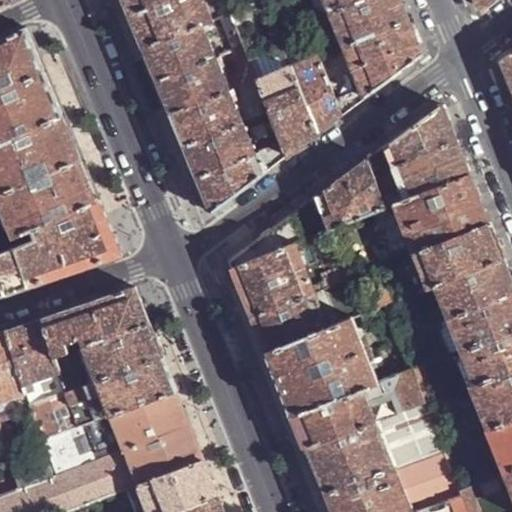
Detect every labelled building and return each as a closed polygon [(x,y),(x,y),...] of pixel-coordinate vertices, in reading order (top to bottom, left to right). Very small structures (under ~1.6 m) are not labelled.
[(123,0),(130,14),(165,0),(123,0)] [(138,33),(143,46),(204,23),(214,19),(205,0),(165,0),(130,14),(138,33)] [(233,12),(236,22),(269,9),(265,0),(261,0),(239,10),(233,12)] [(235,0),(239,10),(261,0),(235,0)] [(265,0),(269,9),(278,5),(276,0),(265,0)] [(314,0),(334,49),(345,45),(327,0),(314,0)] [(327,0),(345,45),(346,45),(409,20),(401,0),(327,0)] [(258,77),(259,78),(291,65),(288,57),(285,50),(269,9),(236,22),(245,44),(258,77)] [(221,16),(235,48),(245,44),(236,22),(233,12),(221,16)] [(415,34),(409,20),(346,45),(363,87),(366,96),(399,72),(424,55),(415,34)] [(152,65),(157,78),(217,55),(204,23),(143,46),(152,65)] [(33,44),(26,28),(0,39),(0,90),(44,72),(33,44)] [(245,44),(235,48),(243,71),(226,77),(230,87),(247,81),(258,77),(245,44)] [(319,56),(335,97),(363,87),(346,45),(345,45),(334,49),(320,55),(319,56)] [(293,46),(285,50),(288,57),(296,54),(293,46)] [(511,49),(500,59),(511,88),(511,49)] [(217,55),(157,78),(165,97),(170,110),(230,87),(226,77),(217,55)] [(291,65),(318,132),(333,121),(342,114),(335,97),(319,56),(291,65)] [(283,138),(289,153),(306,141),(318,132),(291,65),(259,78),(263,88),(267,97),(271,107),(275,118),(279,127),(283,138)] [(51,88),(44,72),(0,90),(0,140),(62,115),(51,88)] [(247,81),(251,92),(263,88),(259,78),(258,77),(247,81)] [(178,130),(183,143),(244,119),(230,87),(170,110),(178,130)] [(335,97),(342,114),(357,103),(366,96),(363,87),(335,97)] [(255,101),(259,112),(271,107),(267,97),(255,101)] [(385,145),(393,167),(456,139),(449,119),(444,107),(442,105),(438,105),(385,145)] [(271,107),(259,112),(264,123),(275,118),(271,107)] [(0,140),(0,190),(80,158),(69,132),(62,115),(0,140)] [(244,119),(183,143),(192,163),(196,175),(256,150),(244,119)] [(279,127),(268,132),(272,143),(283,138),(279,127)] [(272,143),(256,150),(265,171),(280,160),(289,153),(283,138),(272,143)] [(456,139),(393,167),(406,199),(470,173),(462,153),(456,139)] [(373,154),(366,159),(385,207),(394,204),(406,199),(393,167),(385,145),(373,154)] [(256,150),(196,175),(205,196),(210,209),(213,210),(265,171),(256,150)] [(80,158),(0,190),(0,204),(5,215),(12,235),(29,227),(97,199),(86,173),(80,158)] [(321,233),(330,230),(362,217),(358,206),(366,203),(370,213),(385,207),(366,159),(339,180),(293,214),(306,239),(321,233)] [(406,199),(394,204),(413,252),(489,222),(478,194),(470,173),(406,199)] [(106,221),(97,199),(29,227),(32,236),(0,249),(0,281),(4,292),(119,254),(106,221)] [(258,240),(229,261),(231,268),(294,244),(306,239),(293,214),(258,240)] [(489,222),(413,252),(428,287),(435,284),(504,257),(495,236),(489,222)] [(330,230),(321,233),(324,241),(333,238),(330,230)] [(294,244),(231,268),(244,298),(252,317),(315,292),(305,269),(294,244)] [(504,257),(435,284),(449,317),(511,292),(511,277),(509,270),(504,257)] [(311,267),(305,269),(315,292),(321,290),(311,267)] [(356,275),(347,279),(351,289),(360,285),(356,275)] [(88,303),(44,318),(57,356),(72,350),(69,342),(83,337),(86,346),(152,322),(143,299),(138,287),(88,303)] [(393,291),(367,301),(370,310),(385,304),(397,300),(393,291)] [(315,292),(252,317),(261,340),(266,352),(329,326),(315,292)] [(511,292),(449,317),(462,350),(462,351),(511,330),(511,292)] [(370,310),(367,301),(359,305),(363,313),(370,310)] [(329,326),(266,352),(281,388),(292,415),(378,382),(352,317),(329,326)] [(44,318),(9,329),(26,383),(62,370),(57,356),(44,318)] [(152,322),(86,346),(99,380),(166,355),(157,334),(152,322)] [(9,329),(0,332),(0,400),(29,391),(26,383),(9,329)] [(511,330),(462,351),(476,382),(511,368),(511,330)] [(410,332),(398,337),(403,349),(414,344),(410,332)] [(72,350),(57,356),(62,370),(69,390),(99,380),(86,346),(72,350)] [(418,353),(406,358),(411,370),(424,365),(418,353)] [(166,355),(99,380),(113,413),(179,390),(171,368),(166,355)] [(424,365),(411,370),(424,401),(430,399),(436,397),(424,365)] [(511,368),(476,382),(471,384),(489,429),(511,419),(511,368)] [(69,390),(62,370),(26,383),(29,391),(33,402),(69,390)] [(378,382),(292,415),(300,435),(305,446),(374,420),(366,399),(374,396),(388,391),(390,396),(396,412),(424,401),(411,370),(378,382)] [(69,390),(33,402),(34,405),(45,436),(61,431),(95,420),(113,413),(99,380),(69,390)] [(179,390),(113,413),(118,427),(127,449),(193,425),(185,403),(179,390)] [(29,391),(0,400),(0,416),(34,405),(33,402),(29,391)] [(390,396),(388,391),(374,396),(376,401),(390,396)] [(436,397),(430,399),(448,444),(455,442),(436,397)] [(396,412),(374,420),(394,466),(443,448),(449,446),(448,444),(430,399),(424,401),(396,412)] [(113,413),(95,420),(100,434),(118,427),(113,413)] [(511,419),(489,429),(507,472),(511,470),(511,419)] [(374,420),(305,446),(316,473),(324,492),(394,466),(374,420)] [(193,425),(127,449),(141,483),(206,459),(193,425)] [(118,427),(100,434),(109,456),(127,449),(118,427)] [(61,431),(45,436),(54,463),(58,474),(73,469),(61,431)] [(449,446),(443,448),(462,491),(470,487),(451,445),(449,446)] [(443,448),(394,466),(413,511),(416,511),(463,494),(462,491),(443,448)] [(23,487),(0,495),(0,511),(66,511),(129,488),(141,483),(127,449),(109,456),(73,469),(58,474),(23,487)] [(206,459),(141,483),(151,511),(170,511),(220,493),(211,470),(206,459)] [(54,463),(18,476),(23,487),(58,474),(54,463)] [(394,466),(324,492),(332,511),(412,511),(413,511),(394,466)] [(470,487),(462,491),(463,494),(470,511),(511,511),(511,483),(507,472),(470,487)] [(18,476),(0,482),(0,495),(23,487),(18,476)] [(151,511),(141,483),(129,488),(138,511),(151,511)] [(170,511),(227,511),(225,507),(220,493),(170,511)] [(470,511),(463,494),(416,511),(470,511)]
